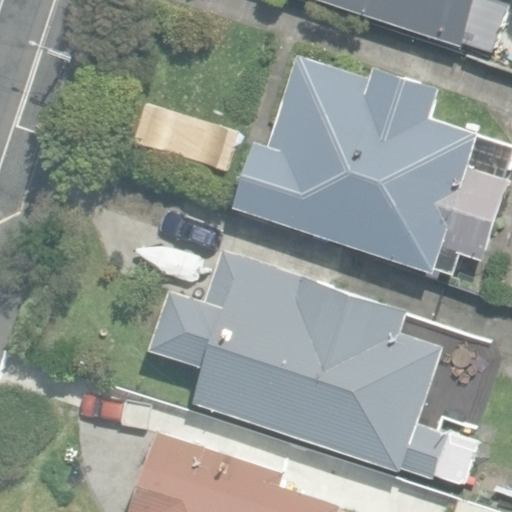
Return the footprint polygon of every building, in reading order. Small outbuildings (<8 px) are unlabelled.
[(364,0),(497,42),(510,0),(364,0)] [(239,196),(438,263),(440,257),(456,262),(463,242),(488,250),(511,177),(511,169),(508,168),(511,157),(511,135),(435,109),(445,79),(381,58),(376,71),(302,46),(272,135),(260,132),(239,196)] [(201,397),(467,483),(481,440),(423,422),(449,344),(407,330),(414,307),(229,247),(212,298),(178,287),(158,347),(212,365),(201,397)] [(345,511),(350,497),(294,479),(298,465),(158,421),(129,511),(345,511)] [(457,511),(511,511),(463,496),(457,511)]
